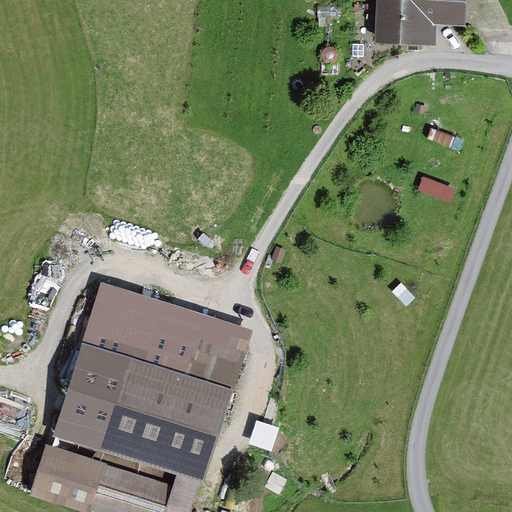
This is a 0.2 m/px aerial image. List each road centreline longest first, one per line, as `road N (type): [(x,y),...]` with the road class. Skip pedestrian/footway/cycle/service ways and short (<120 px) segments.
road 1 (track): [(227,305),(374,83),(408,64),(457,60),(511,70)]
road 2 (unclassified): [(511,158),(422,419),(416,452),(424,511)]
road 3 (track): [(129,269),(110,263),(79,279),(39,375),(0,375)]
